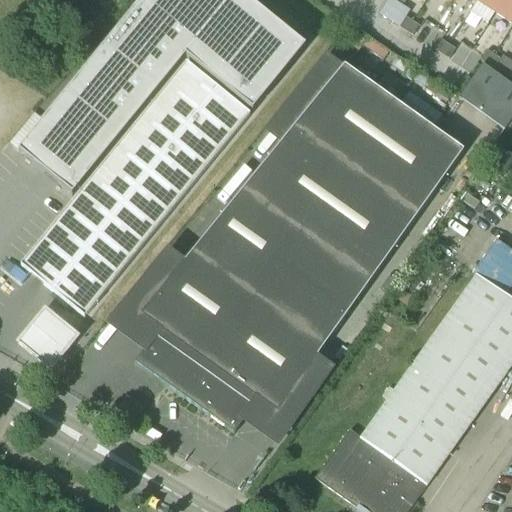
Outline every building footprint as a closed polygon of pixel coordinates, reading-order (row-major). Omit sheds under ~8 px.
[(248,116),(211,86),(219,78),(255,106),(309,43),(254,0),(132,0),(8,139),(59,188),(185,44),(205,62),(194,72),(185,65),(21,267),(84,318),(248,116)] [(406,0),(392,0),(392,2),(401,8),(406,0)] [(495,14),(503,0),(477,0),(476,2),(495,14)] [(511,0),(503,0),(495,14),(511,25),(511,0)] [(399,29),(406,33),(412,23),(406,19),(399,29)] [(435,43),(441,28),(423,21),(417,35),(435,43)] [(412,23),(406,33),(412,37),(419,27),(412,23)] [(435,52),(442,56),(448,46),(442,42),(435,52)] [(448,46),(442,56),(449,60),(455,50),(448,46)] [(493,56),(487,52),(480,62),(487,66),(493,56)] [(493,70),(500,60),(493,56),(487,66),(493,70)] [(511,63),(502,58),(495,70),(509,79),(511,73),(511,63)] [(511,119),(511,85),(480,64),(457,99),(504,131),(511,119)] [(134,365),(165,387),(167,389),(192,354),(208,365),(301,235),(370,284),(463,153),(344,68),(140,318),(163,334),(150,352),(146,349),(134,365)] [(511,157),(502,150),(492,166),(505,175),(511,163),(511,157)] [(169,390),(233,436),(245,419),(241,417),(254,398),(277,415),(370,284),(301,235),(208,365),(192,354),(167,389),(169,390)] [(511,334),(511,302),(476,277),(360,441),(350,433),(314,482),(356,511),(410,511),(427,488),(411,477),(511,334)] [(44,313),(18,345),(50,372),(77,339),(44,313)] [(116,413),(117,414),(134,423),(143,407),(126,397),(116,413)]
